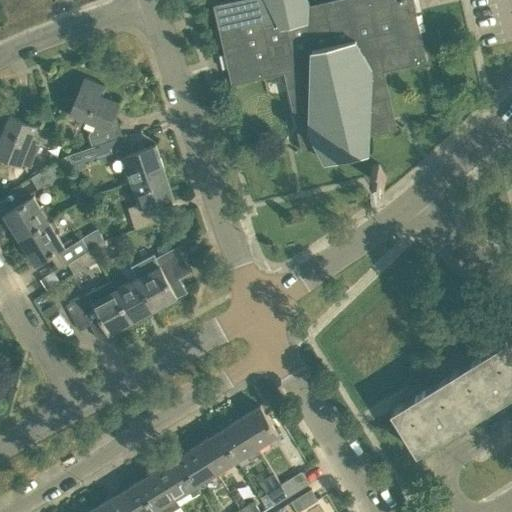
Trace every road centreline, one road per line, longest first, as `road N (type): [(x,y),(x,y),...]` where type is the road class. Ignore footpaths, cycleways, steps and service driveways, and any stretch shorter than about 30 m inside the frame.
road 1 (residential): [(256,309),(148,2)]
road 2 (residential): [(12,511),(276,352)]
road 3 (residential): [(78,407),(256,309)]
road 4 (residential): [(373,511),(276,352)]
road 5 (residential): [(256,309),(407,209)]
road 6 (residential): [(148,2),(0,57)]
road 7 (residential): [(78,407),(0,279)]
road 8 (residential): [(407,209),(511,107)]
road 9 (residential): [(511,283),(407,209)]
